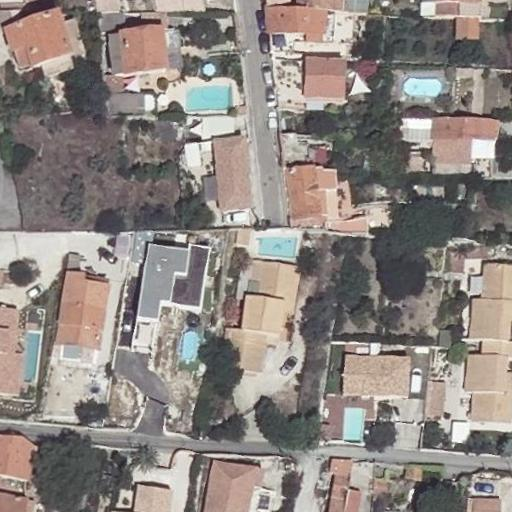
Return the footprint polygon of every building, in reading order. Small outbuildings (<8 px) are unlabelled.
[(23,0),(27,12),(39,13),(34,0),(23,0)] [(92,0),(96,14),(119,14),(115,0),(92,0)] [(264,0),(266,9),(289,10),(288,0),(264,0)] [(324,11),(335,12),(339,11),(339,0),(299,0),(299,10),(324,11)] [(431,0),(432,4),(454,5),(453,19),(471,20),(476,20),(477,7),(472,6),(472,0),(431,0)] [(432,4),(431,18),(445,18),(453,19),(454,5),(432,4)] [(266,9),(268,34),(322,37),(324,11),(299,10),(289,10),(266,9)] [(268,34),(270,47),(333,51),(335,12),(324,11),(322,37),(268,34)] [(13,31),(8,14),(0,12),(0,36),(7,34),(13,31)] [(29,26),(27,12),(8,14),(13,31),(29,26)] [(121,29),(122,15),(119,14),(96,14),(97,30),(121,29)] [(141,35),(159,32),(165,32),(163,14),(139,15),(141,35)] [(62,16),(57,18),(70,59),(72,64),(85,60),(73,23),(66,24),(62,16)] [(57,18),(29,26),(13,31),(7,34),(12,53),(28,51),(31,58),(35,68),(49,65),(70,59),(57,18)] [(453,19),(445,18),(443,66),(470,66),(471,20),(453,19)] [(117,66),(117,77),(163,72),(159,32),(141,35),(110,38),(112,67),(117,66)] [(28,51),(12,53),(18,71),(28,66),(27,60),(31,58),(28,51)] [(70,59),(49,65),(54,81),(74,75),(72,64),(70,59)] [(274,95),(289,96),(303,96),(306,61),(271,59),(274,95)] [(306,61),(303,96),(341,98),(343,62),(306,61)] [(470,70),(452,69),(452,80),(469,82),(470,70)] [(274,95),(275,103),(289,104),(289,96),(274,95)] [(102,96),(105,118),(139,118),(138,96),(102,96)] [(235,116),(246,116),(245,104),(234,106),(235,116)] [(494,122),(431,119),(430,139),(467,140),(493,141),(494,122)] [(243,138),(213,141),(218,211),(248,208),(243,138)] [(467,140),(430,139),(430,158),(468,159),(467,140)] [(208,143),(186,145),(187,167),(210,165),(208,143)] [(311,166),(287,170),(293,220),(315,218),(314,208),(314,169),(311,166)] [(314,169),(314,208),(324,206),(321,170),(314,169)] [(78,259),(69,257),(66,274),(68,275),(76,277),(78,259)] [(283,303),(292,305),(299,267),(262,260),(255,296),(246,294),(240,328),(226,326),(217,366),(255,373),(263,333),(277,336),(281,315),(283,303)] [(511,264),(482,263),(480,299),(471,298),(468,339),(481,340),(506,342),(506,323),(507,302),(511,301),(511,264)] [(66,274),(52,343),(57,343),(60,326),(63,308),(68,275),(66,274)] [(76,277),(68,275),(63,308),(100,313),(105,289),(82,285),(83,278),(76,277)] [(290,316),(292,305),(283,303),(281,315),(290,316)] [(63,308),(60,326),(97,332),(100,313),(63,308)] [(0,397),(7,398),(12,358),(16,335),(19,313),(0,310),(0,397)] [(60,326),(57,343),(61,344),(94,351),(97,332),(60,326)] [(511,342),(506,342),(481,340),(481,355),(466,355),(464,392),(474,393),(472,423),(509,425),(511,395),(502,394),(503,373),(504,357),(511,357),(511,342)] [(94,351),(61,344),(58,359),(92,364),(94,351)] [(343,357),(341,395),(405,398),(407,360),(343,357)] [(21,360),(12,358),(7,398),(16,400),(21,360)] [(502,394),(511,395),(511,376),(511,374),(503,373),(502,394)] [(445,381),(426,379),(423,413),(441,414),(445,381)] [(33,447),(21,437),(0,435),(0,477),(26,482),(33,447)] [(349,461),(329,458),(326,472),(333,473),(347,474),(349,461)] [(422,464),(407,463),(406,477),(421,478),(422,464)] [(201,478),(197,500),(206,502),(204,511),(257,511),(262,489),(269,490),(271,473),(213,464),(210,480),(201,478)] [(349,474),(347,474),(333,473),(327,511),(357,511),(359,500),(346,497),(349,474)] [(384,480),(374,480),(373,497),(384,498),(384,480)] [(170,511),(173,494),(137,488),(134,505),(142,507),(141,511),(170,511)] [(0,511),(24,511),(26,501),(0,494),(0,511)] [(500,511),(501,503),(473,501),(472,511),(500,511)]
